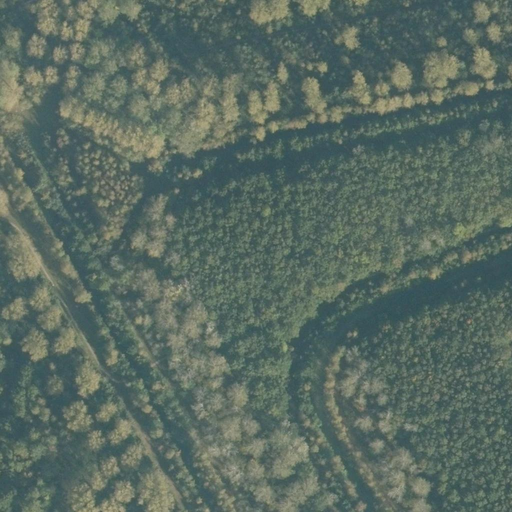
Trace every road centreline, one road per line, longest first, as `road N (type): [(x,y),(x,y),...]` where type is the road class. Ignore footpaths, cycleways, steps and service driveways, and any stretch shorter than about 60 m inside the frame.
road 1 (track): [(132,160),(172,144),(511,74)]
road 2 (track): [(91,0),(50,117),(132,160)]
